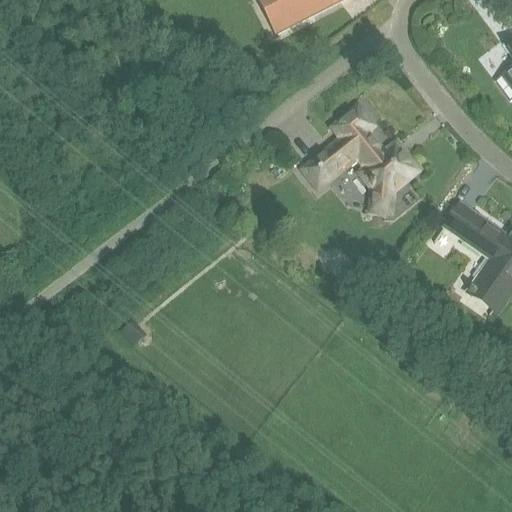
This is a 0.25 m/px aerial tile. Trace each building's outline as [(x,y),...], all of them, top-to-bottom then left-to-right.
[(257,0),(276,36),(345,0),(257,0)] [(511,69),(495,83),(511,103),(511,102),(511,50),(507,54),(511,59),(511,69)] [(373,129),(358,111),(333,131),(342,143),(304,173),(308,178),(315,174),(325,187),(358,160),(366,170),(360,175),(374,191),(371,213),(391,215),(393,194),(418,175),(405,159),(401,163),(391,151),(385,156),(367,134),(373,129)] [(511,227),(504,237),(483,222),(481,225),(460,210),(446,230),(492,263),(470,294),(494,312),(511,289),(511,227)] [(120,334),(134,349),(148,337),(134,321),(120,334)]
